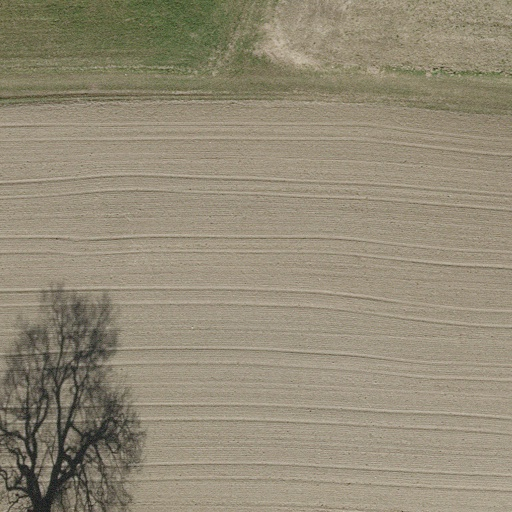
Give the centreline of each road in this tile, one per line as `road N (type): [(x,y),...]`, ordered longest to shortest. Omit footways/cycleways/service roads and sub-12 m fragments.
road 1 (track): [(511,96),(220,79)]
road 2 (track): [(220,79),(0,97)]
